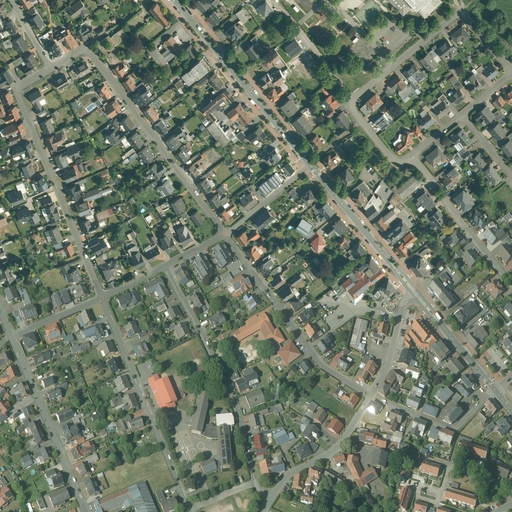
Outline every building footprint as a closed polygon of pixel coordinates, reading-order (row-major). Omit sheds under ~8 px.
[(19,0),(21,3),(20,4),(22,6),(23,6),(24,8),(32,4),(29,0),(19,0)] [(71,7),(68,10),(74,17),(80,12),(84,17),(89,13),(85,8),(86,8),(80,0),(71,7)] [(207,0),(195,0),(195,1),(202,10),(211,4),(207,0)] [(388,0),(403,15),(413,6),(417,10),(425,18),(426,17),(427,17),(427,15),(428,14),(430,14),(430,12),(442,1),(441,0),(388,0)] [(156,2),(149,8),(156,16),(163,10),(156,2)] [(69,4),(63,10),(65,13),(68,10),(71,7),(69,4)] [(33,8),(26,12),(30,18),(37,14),(33,8)] [(242,8),(235,14),(240,20),(247,15),(242,8)] [(163,10),(156,16),(162,24),(170,18),(163,10)] [(214,11),(207,17),(214,25),(215,24),(216,25),(218,23),(218,22),(221,19),(214,11)] [(43,23),(37,14),(30,18),(29,19),(33,24),(35,28),(43,23)] [(17,28),(11,20),(6,23),(4,24),(5,25),(7,29),(3,32),(5,37),(11,34),(10,32),(17,28)] [(83,22),(80,24),(81,26),(78,27),(78,29),(74,32),(77,37),(78,36),(81,40),(88,36),(85,32),(84,30),(82,27),(85,25),(83,22)] [(237,26),(235,24),(226,31),(227,31),(226,32),(228,34),(229,34),(232,38),(236,35),(237,37),(242,33),(239,29),(241,27),(239,24),(237,26)] [(91,27),(84,30),(85,32),(88,36),(94,32),(91,27)] [(103,27),(96,31),(98,35),(105,31),(103,27)] [(470,36),(462,27),(451,36),(457,42),(464,37),(466,40),(470,36)] [(108,35),(96,44),(107,58),(106,59),(112,66),(117,62),(121,59),(112,46),(120,40),(122,43),(124,41),(126,43),(130,40),(121,28),(112,35),(113,37),(111,38),(108,35)] [(74,44),(66,30),(67,32),(60,36),(58,32),(55,34),(59,41),(62,40),(67,48),(74,44)] [(21,36),(12,41),(18,52),(28,47),(25,42),(25,43),(21,36)] [(184,52),(171,36),(164,41),(170,48),(175,54),(177,57),(184,52)] [(437,48),(437,49),(439,52),(444,58),(447,56),(447,57),(448,56),(448,55),(450,54),(452,57),(457,52),(447,40),(437,48)] [(55,42),(48,46),(53,56),(60,52),(58,48),(55,43),(55,42)] [(254,43),(246,49),(254,58),(263,51),(260,47),(258,48),(254,43)] [(195,49),(191,44),(184,50),(188,55),(187,56),(190,59),(198,52),(195,49)] [(159,56),(151,45),(146,49),(149,52),(152,56),(163,71),(168,68),(164,63),(159,56)] [(170,48),(159,56),(164,63),(175,54),(170,48)] [(437,54),(432,49),(428,53),(429,54),(433,58),(437,55),(437,54)] [(271,55),(270,55),(267,58),(264,61),(264,63),(266,66),(268,67),(272,64),(273,65),(276,63),(276,62),(281,58),(276,51),(271,55)] [(32,53),(24,58),(29,66),(30,67),(33,65),(37,63),(32,53)] [(433,58),(429,54),(422,60),(426,65),(425,66),(429,70),(437,63),(433,58)] [(479,66),(473,59),(470,55),(466,58),(475,68),(479,66)] [(210,69),(202,58),(191,66),(192,67),(181,76),(185,81),(183,83),(187,87),(210,69)] [(86,62),(75,68),(80,76),(90,70),(86,62)] [(122,62),(119,64),(112,68),(118,77),(125,72),(123,69),(126,67),(124,65),(122,62)] [(369,63),(363,68),(366,71),(372,66),(369,63)] [(415,64),(404,72),(411,81),(417,76),(420,80),(425,76),(415,64)] [(492,64),(484,71),(490,79),(499,72),(492,64)] [(33,65),(30,67),(29,66),(24,69),(27,74),(36,69),(33,65)] [(481,65),(475,70),(477,72),(480,75),(483,72),(481,70),(484,68),(481,65)] [(75,68),(71,71),(74,76),(75,79),(80,76),(75,68)] [(288,68),(282,72),(285,77),(292,73),(288,68)] [(7,69),(0,73),(0,74),(1,76),(0,76),(0,86),(5,83),(6,84),(13,80),(7,69)] [(270,76),(268,73),(266,75),(262,78),(259,80),(265,87),(269,85),(272,83),(272,82),(273,81),(276,84),(281,81),(283,79),(285,77),(282,72),(280,70),(274,75),(273,73),(270,76)] [(480,75),(477,72),(473,75),(476,79),(476,78),(479,82),(483,79),(480,75)] [(225,86),(215,73),(208,79),(209,80),(214,86),(213,86),(216,89),(218,91),(225,86)] [(476,79),(473,75),(473,74),(468,78),(472,82),(467,85),(473,92),(482,86),(479,82),(476,78),(476,79)] [(64,75),(54,81),(59,89),(69,83),(64,75)] [(135,86),(128,75),(124,78),(125,80),(122,82),(129,91),(135,86)] [(206,76),(198,82),(202,86),(209,80),(208,79),(206,76)] [(401,79),(398,76),(397,76),(389,82),(389,83),(390,84),(394,89),(397,86),(398,86),(400,89),(401,89),(406,85),(405,85),(403,82),(402,81),(402,80),(401,79)] [(180,80),(174,84),(178,89),(183,84),(180,80)] [(458,80),(452,85),(456,89),(459,87),(460,89),(463,86),(458,80)] [(142,82),(135,87),(137,90),(144,85),(144,84),(142,82)] [(111,94),(104,84),(97,90),(104,99),(111,94)] [(394,89),(390,84),(389,85),(386,87),(388,89),(392,94),(395,92),(393,90),(394,89)] [(137,90),(138,92),(132,96),(140,106),(142,104),(142,103),(142,102),(148,98),(145,93),(148,90),(144,85),(137,90)] [(398,93),(403,99),(412,92),(406,85),(405,85),(406,85),(401,89),(400,89),(399,90),(398,93)] [(218,91),(199,107),(201,109),(215,97),(220,94),(220,93),(227,88),(225,86),(218,91)] [(276,91),(274,89),(267,94),(273,101),(280,96),(280,95),(284,91),(281,87),(276,91)] [(229,88),(228,88),(227,88),(220,93),(220,94),(224,99),(228,103),(235,98),(233,95),(233,94),(232,93),(231,91),(230,92),(229,90),(230,90),(230,89),(229,88)] [(459,89),(453,94),(454,95),(451,98),(456,105),(465,97),(459,89)] [(35,91),(32,93),(33,93),(28,96),(33,103),(34,103),(38,100),(43,97),(39,90),(35,92),(35,91)] [(9,91),(1,94),(5,104),(13,101),(9,91)] [(292,92),(287,96),(290,99),(291,100),(296,96),(292,92)] [(155,94),(146,101),(148,104),(151,102),(157,97),(155,94)] [(215,97),(201,109),(205,114),(219,103),(224,99),(220,94),(215,97)] [(376,94),(360,108),(367,116),(382,101),(376,94)] [(331,95),(323,102),(330,110),(338,104),(335,101),(336,100),(334,97),(333,98),(331,95)] [(500,96),(495,101),(500,106),(505,102),(500,96)] [(99,99),(94,102),(99,108),(103,104),(99,99)] [(109,104),(105,106),(108,109),(107,109),(109,111),(108,112),(111,117),(116,114),(115,112),(121,107),(115,99),(109,104)] [(224,99),(219,103),(222,107),(228,103),(224,99)] [(290,99),(281,106),(289,115),(297,108),(291,100),(290,99)] [(42,106),(38,100),(34,103),(37,109),(42,106)] [(76,100),(71,103),(75,110),(80,107),(76,100)] [(150,106),(143,111),(150,119),(150,118),(152,120),(157,116),(152,109),(155,107),(151,102),(152,102),(151,102),(148,104),(150,106)] [(443,102),(434,109),(441,117),(450,110),(443,102)] [(252,119),(239,103),(233,109),(242,120),(240,122),(244,126),(252,119)] [(430,109),(426,104),(422,108),(426,113),(430,109)] [(15,106),(9,109),(8,106),(8,107),(3,108),(6,114),(9,113),(10,115),(4,117),(6,121),(12,119),(19,116),(15,106)] [(493,114),(486,106),(475,116),(477,119),(481,117),(483,120),(482,121),(484,120),(486,123),(493,117),(495,116),(493,114)] [(43,107),(36,111),(38,115),(46,111),(43,107)] [(242,120),(233,109),(227,113),(233,121),(237,118),(240,122),(242,120)] [(307,110),(302,114),(306,119),(311,115),(307,110)] [(499,110),(493,114),(495,116),(493,117),(496,121),(497,120),(503,115),(499,110)] [(210,112),(206,115),(212,123),(214,121),(216,119),(210,112)] [(351,123),(342,112),(339,115),(338,114),(334,118),(338,123),(339,123),(340,122),(342,125),(341,126),(343,128),(344,130),(345,129),(351,123)] [(428,112),(418,119),(425,128),(435,120),(428,112)] [(393,121),(386,113),(381,117),(375,122),(382,130),(393,121)] [(306,119),(302,114),(294,121),(304,133),(312,126),(306,119)] [(381,117),(379,114),(373,119),(375,122),(381,117)] [(503,115),(497,120),(499,123),(498,124),(500,126),(507,120),(503,115)] [(127,116),(121,121),(127,128),(126,129),(133,124),(127,116)] [(49,118),(41,122),(45,132),(53,129),(49,118)] [(115,119),(111,123),(114,128),(119,124),(115,119)] [(161,120),(154,125),(161,134),(162,136),(166,133),(167,132),(166,130),(167,129),(167,128),(169,127),(167,124),(165,125),(161,120)] [(218,124),(217,124),(214,121),(212,123),(207,127),(222,147),(236,136),(236,135),(233,131),(227,135),(218,124)] [(14,126),(17,135),(18,136),(26,132),(22,123),(14,126)] [(13,124),(4,128),(6,135),(12,133),(13,136),(17,135),(14,126),(13,124)] [(498,124),(490,131),(497,139),(506,133),(500,126),(498,124)] [(422,133),(417,126),(412,130),(418,136),(422,133)] [(266,136),(259,127),(248,136),(252,141),(256,138),(257,138),(259,141),(266,136)] [(118,138),(121,136),(120,134),(115,128),(107,135),(112,143),(118,138)] [(341,129),(337,132),(340,137),(347,131),(345,129),(344,130),(343,128),(341,129)] [(174,134),(165,141),(172,150),(181,143),(178,139),(184,134),(181,130),(182,129),(176,133),(175,134),(174,134)] [(470,140),(462,130),(452,138),(456,144),(459,141),(463,145),(470,140)] [(124,131),(120,134),(121,136),(118,138),(120,141),(127,135),(124,131)] [(236,135),(236,136),(241,142),(247,137),(241,131),(236,135)] [(412,133),(404,131),(402,141),(396,146),(395,146),(400,152),(413,142),(410,139),(412,133)] [(53,136),(45,139),(48,144),(47,145),(49,149),(57,145),(56,142),(57,142),(61,143),(62,141),(64,140),(63,139),(64,139),(63,137),(62,136),(61,134),(61,133),(56,135),(53,136)] [(143,142),(136,133),(128,139),(135,148),(143,142)] [(187,134),(181,138),(185,144),(187,142),(192,139),(187,134)] [(13,136),(9,138),(11,143),(19,139),(18,136),(17,135),(13,136)] [(319,139),(316,135),(310,141),(316,149),(323,143),(319,139)] [(511,143),(511,142),(509,141),(501,147),(502,147),(506,152),(505,152),(509,156),(511,153),(511,143)] [(30,142),(13,149),(12,151),(14,156),(24,152),(27,158),(32,157),(31,154),(34,152),(30,142)] [(64,152),(63,152),(66,158),(70,157),(71,158),(78,155),(77,154),(82,152),(80,145),(72,148),(74,152),(69,154),(67,150),(63,152),(64,152)] [(182,149),(176,154),(182,163),(189,158),(188,157),(189,156),(187,153),(190,150),(188,148),(187,149),(184,145),(181,147),(182,149)] [(275,146),(268,152),(275,161),(282,155),(275,146)] [(464,146),(457,153),(460,157),(462,155),(468,151),(464,146)] [(147,147),(138,153),(139,153),(142,158),(145,162),(153,156),(147,147)] [(446,157),(438,147),(432,152),(427,157),(426,157),(433,165),(441,159),(442,160),(446,157)] [(8,148),(0,151),(3,158),(11,154),(8,148)] [(133,148),(125,154),(127,157),(135,151),(133,148)] [(135,151),(127,157),(130,161),(138,155),(135,151)] [(335,151),(330,155),(330,154),(323,160),(325,163),(325,164),(326,166),(327,166),(328,166),(330,169),(337,163),(334,159),(338,155),(335,151)] [(63,152),(54,156),(56,160),(59,166),(58,167),(59,167),(68,163),(67,163),(66,160),(67,160),(66,158),(63,152),(64,152),(63,152)] [(479,154),(476,156),(475,157),(471,153),(470,153),(470,154),(468,155),(469,157),(468,157),(473,163),(475,163),(476,164),(472,167),(476,171),(484,164),(486,162),(483,159),(484,158),(483,157),(482,157),(482,156),(480,156),(479,154)] [(99,161),(101,164),(104,162),(100,155),(95,157),(98,162),(99,161)] [(29,161),(22,164),(24,171),(25,171),(27,175),(34,172),(30,162),(29,163),(29,161)] [(288,162),(282,167),(288,175),(294,170),(288,162)] [(148,168),(144,171),(144,172),(147,176),(151,173),(154,177),(161,172),(158,168),(155,164),(155,163),(148,168)] [(193,164),(186,169),(193,177),(199,172),(200,174),(204,172),(200,167),(199,168),(198,167),(196,168),(193,164)] [(146,165),(138,171),(141,174),(144,172),(144,171),(148,168),(146,165)] [(490,166),(484,171),(486,174),(492,169),(490,166)] [(448,172),(444,175),(444,176),(447,180),(445,182),(449,187),(459,179),(455,175),(459,172),(454,167),(448,172)] [(74,168),(63,172),(66,182),(71,180),(71,179),(77,177),(74,168)] [(250,169),(248,171),(246,169),(243,171),(247,177),(253,172),(250,169)] [(348,170),(347,169),(339,175),(347,184),(348,183),(349,184),(351,181),(354,178),(351,174),(353,171),(351,169),(350,170),(349,169),(348,170)] [(446,169),(439,174),(442,178),(444,176),(444,175),(448,172),(446,169)] [(501,179),(492,169),(486,174),(495,185),(501,179)] [(105,177),(106,179),(110,178),(108,170),(100,172),(102,178),(105,177)] [(281,179),(276,173),(259,187),(265,193),(281,179)] [(398,189),(404,197),(423,181),(417,173),(398,189)] [(41,177),(34,180),(34,181),(38,190),(47,186),(43,176),(41,177)] [(202,181),(198,184),(204,193),(212,187),(208,181),(205,179),(205,178),(202,181)] [(174,189),(167,179),(161,184),(159,186),(161,189),(163,189),(167,194),(174,189)] [(363,181),(357,186),(349,192),(355,199),(357,202),(358,202),(360,205),(362,203),(365,206),(373,193),(363,181)] [(16,185),(18,191),(20,190),(22,193),(26,191),(22,182),(16,185)] [(79,184),(67,189),(68,191),(67,192),(69,195),(71,199),(80,196),(78,191),(81,190),(79,184)] [(222,185),(216,189),(220,194),(226,190),(222,185)] [(427,187),(413,197),(417,202),(416,203),(419,207),(422,204),(425,207),(436,199),(427,187)] [(98,188),(86,193),(87,196),(95,194),(96,197),(100,195),(99,192),(98,188)] [(289,193),(295,199),(299,194),(293,188),(289,193)] [(310,189),(301,196),(305,200),(308,204),(316,197),(310,189)] [(22,193),(20,190),(18,191),(10,195),(14,204),(24,200),(22,193)] [(465,192),(463,190),(461,192),(455,197),(454,197),(458,201),(456,203),(459,206),(461,205),(464,209),(465,209),(471,204),(473,202),(471,199),(473,198),(467,191),(465,192)] [(251,193),(241,200),(248,208),(257,200),(251,193)] [(367,208),(365,210),(371,218),(380,211),(376,206),(383,201),(378,195),(376,197),(373,193),(365,206),(364,207),(367,208)] [(216,195),(209,199),(215,207),(221,203),(223,205),(229,200),(226,196),(227,196),(226,195),(225,195),(225,196),(220,200),(216,195)] [(53,203),(51,197),(42,201),(45,206),(46,206),(48,202),(53,203)] [(180,197),(171,202),(176,212),(185,207),(180,197)] [(87,200),(76,205),(80,214),(84,212),(85,216),(86,216),(92,214),(92,213),(87,200)] [(167,201),(160,204),(155,207),(158,212),(162,210),(163,209),(162,208),(169,204),(167,201)] [(236,206),(233,201),(229,204),(230,205),(226,209),(228,212),(236,206)] [(322,205),(319,208),(325,215),(327,217),(334,211),(327,201),(322,205)] [(59,217),(53,203),(48,202),(46,206),(45,206),(51,221),(59,217)] [(315,211),(319,208),(322,205),(319,202),(316,205),(315,204),(312,206),(315,211)] [(17,212),(20,221),(29,218),(31,217),(30,214),(28,208),(17,212)] [(322,217),(325,215),(319,208),(315,211),(314,211),(317,215),(316,216),(320,221),(324,219),(322,217)] [(93,214),(96,221),(109,216),(107,209),(93,214)] [(225,209),(219,213),(224,220),(231,216),(228,212),(226,209),(225,209)] [(382,216),(375,222),(374,223),(374,224),(377,228),(378,228),(379,228),(381,230),(382,230),(389,224),(388,223),(398,214),(396,212),(393,209),(383,217),(382,216)] [(431,209),(424,215),(427,219),(429,218),(430,217),(435,213),(431,209)] [(197,210),(190,216),(198,226),(205,221),(197,210)] [(269,211),(263,216),(269,223),(274,219),(269,211)] [(442,217),(437,211),(435,213),(430,217),(429,218),(437,227),(446,220),(443,216),(442,217)] [(479,215),(476,211),(468,217),(477,227),(478,226),(484,221),(481,218),(481,217),(482,216),(481,215),(480,214),(479,214),(479,215)] [(31,217),(29,218),(31,223),(39,220),(36,212),(30,214),(31,217)] [(92,214),(86,216),(88,219),(91,225),(96,223),(96,221),(93,214),(93,213),(92,213),(92,214)] [(511,217),(509,214),(502,219),(507,225),(511,221),(511,220),(511,217)] [(263,228),(269,223),(263,216),(257,220),(257,221),(263,228)] [(303,218),(297,227),(307,233),(313,224),(303,218)] [(344,223),(340,218),(333,224),(337,229),(344,223)] [(88,219),(80,222),(85,233),(101,226),(99,222),(96,223),(91,225),(88,219)] [(259,230),(263,228),(257,221),(254,223),(259,230)] [(484,221),(478,226),(482,230),(486,227),(488,226),(488,225),(484,221)] [(348,227),(344,223),(337,229),(341,233),(348,227)] [(393,229),(390,231),(386,235),(391,242),(398,236),(395,233),(402,227),(398,223),(396,225),(397,226),(393,229)] [(488,226),(486,227),(489,231),(492,229),(493,231),(496,228),(492,223),(488,226)] [(333,224),(325,231),(329,236),(337,229),(333,224)] [(187,231),(184,225),(177,229),(180,235),(178,236),(182,244),(192,239),(188,231),(187,231)] [(57,226),(45,231),(47,235),(50,234),(52,239),(51,239),(53,243),(60,240),(62,239),(59,231),(57,227),(57,226)] [(173,235),(169,228),(164,231),(167,240),(171,237),(170,236),(173,235)] [(449,235),(444,239),(445,240),(448,244),(451,241),(455,246),(463,240),(462,240),(458,235),(458,234),(455,231),(449,235)] [(495,236),(492,231),(484,237),(492,246),(499,240),(499,241),(505,236),(501,232),(495,236)] [(248,237),(244,232),(237,237),(243,246),(250,240),(248,237)] [(316,235),(315,233),(309,238),(312,241),(310,242),(313,245),(311,246),(317,254),(323,249),(322,248),(328,243),(319,232),(316,235)] [(446,232),(440,237),(443,241),(445,240),(444,239),(449,235),(446,232)] [(405,240),(404,241),(403,242),(406,246),(415,238),(412,234),(405,240)] [(344,236),(337,242),(341,246),(343,244),(348,240),(344,236)] [(176,247),(171,237),(167,240),(162,242),(167,252),(176,247)] [(511,241),(508,237),(502,242),(506,247),(507,246),(508,247),(511,243),(511,241)] [(97,238),(89,242),(92,248),(94,246),(93,244),(98,241),(97,238)] [(98,241),(93,244),(94,246),(98,253),(102,251),(109,248),(106,242),(104,242),(102,239),(98,241)] [(262,239),(257,243),(257,244),(260,248),(266,244),(262,239)] [(353,244),(349,239),(348,240),(343,244),(345,246),(347,249),(353,244)] [(366,250),(359,241),(348,250),(352,255),(349,257),(353,261),(359,256),(366,250)] [(403,242),(402,242),(396,247),(403,256),(410,251),(406,246),(403,242)] [(62,243),(55,246),(57,253),(64,250),(63,246),(62,243)] [(70,243),(63,246),(64,250),(67,255),(74,252),(70,243)] [(233,258),(225,244),(213,250),(217,256),(214,257),(222,270),(233,263),(231,260),(233,258)] [(254,246),(247,251),(253,260),(260,255),(257,250),(260,248),(257,244),(254,246)] [(157,246),(146,252),(150,261),(162,255),(157,246)] [(506,247),(497,253),(506,264),(511,258),(511,252),(508,247),(507,246),(506,247)] [(460,250),(455,254),(460,261),(464,258),(464,257),(465,256),(460,250)] [(140,254),(138,251),(132,254),(133,258),(131,259),(135,267),(142,263),(144,262),(145,262),(140,254)] [(465,256),(464,257),(464,258),(469,263),(468,264),(471,268),(480,261),(471,251),(465,256)] [(102,255),(95,258),(98,265),(105,262),(102,255)] [(214,270),(205,255),(194,262),(197,267),(194,269),(202,282),(214,275),(212,271),(214,270)] [(269,255),(263,260),(264,261),(258,266),(264,274),(271,270),(267,265),(273,260),(269,255)] [(371,256),(365,261),(368,265),(360,271),(364,275),(367,279),(381,267),(371,256)] [(427,264),(421,257),(411,265),(410,268),(415,274),(418,273),(423,280),(427,277),(428,278),(431,275),(430,274),(424,266),(427,264)] [(109,261),(107,262),(108,262),(101,265),(101,266),(102,265),(104,272),(104,273),(107,280),(117,276),(114,268),(119,266),(116,260),(111,262),(111,261),(109,262),(109,261)] [(364,275),(360,271),(368,265),(365,261),(353,271),(360,279),(364,275)] [(67,263),(61,266),(64,274),(68,272),(70,271),(67,263)] [(9,266),(0,270),(5,282),(14,278),(9,266)] [(360,279),(353,271),(348,275),(350,277),(342,284),(347,290),(348,289),(353,296),(354,298),(355,298),(386,273),(381,267),(367,279),(362,282),(360,279)] [(70,271),(68,272),(72,280),(71,280),(72,284),(73,284),(78,282),(82,280),(77,268),(70,271)] [(191,281),(185,269),(176,274),(179,280),(183,285),(182,286),(186,284),(191,281)] [(285,281),(280,274),(271,281),(276,288),(285,281)] [(443,275),(436,281),(436,282),(429,287),(428,289),(433,294),(434,293),(439,299),(445,294),(443,292),(450,286),(447,283),(450,281),(446,276),(445,277),(443,275)] [(233,281),(229,284),(231,286),(234,292),(234,291),(239,288),(243,294),(245,292),(246,293),(249,291),(248,291),(252,289),(247,281),(244,283),(244,282),(243,281),(242,281),(240,278),(241,277),(240,277),(233,281)] [(231,278),(224,283),(227,288),(231,286),(229,284),(233,281),(231,279),(232,278),(231,278)] [(164,288),(160,279),(143,288),(148,296),(157,291),(160,296),(159,297),(161,301),(169,297),(167,293),(168,292),(167,291),(166,291),(164,288)] [(388,279),(381,285),(381,286),(377,289),(382,295),(386,292),(388,295),(396,288),(388,279)] [(338,285),(334,280),(330,284),(333,288),(338,285)] [(108,283),(110,289),(116,286),(113,281),(108,283)] [(488,282),(482,287),(484,290),(490,284),(488,282)] [(496,282),(487,289),(491,294),(500,287),(498,285),(499,284),(496,282)] [(347,290),(342,284),(339,286),(342,289),(337,293),(339,296),(347,290)] [(475,284),(463,294),(465,296),(463,298),(465,300),(474,293),(478,289),(475,284)] [(84,286),(80,288),(79,285),(74,287),(73,287),(74,289),(74,290),(75,290),(76,289),(78,293),(77,293),(80,299),(88,295),(84,286)] [(339,286),(338,285),(333,288),(337,293),(342,289),(339,286)] [(290,286),(280,293),(286,300),(295,293),(292,289),(290,286)] [(13,289),(4,293),(9,304),(18,300),(21,298),(19,293),(21,292),(19,287),(13,289)] [(500,287),(491,294),(495,299),(505,292),(502,289),(500,287)] [(21,292),(19,293),(21,298),(25,307),(31,305),(25,290),(21,292)] [(306,290),(300,294),(302,297),(303,298),(309,294),(306,290)] [(456,304),(446,293),(445,294),(439,299),(448,310),(456,304)] [(141,304),(136,294),(129,297),(127,294),(116,300),(121,308),(131,303),(134,308),(141,304)] [(196,296),(190,299),(197,312),(201,309),(202,309),(202,308),(206,306),(204,303),(199,294),(196,296)] [(61,296),(54,299),(55,302),(58,309),(65,305),(61,296)] [(501,297),(494,302),(497,305),(503,300),(501,297)] [(251,300),(247,302),(252,310),(260,306),(257,301),(256,301),(254,298),(251,300)] [(298,299),(290,305),(295,313),(304,306),(299,299),(298,299)] [(212,308),(207,301),(204,303),(206,306),(202,308),(202,309),(201,309),(202,311),(203,312),(207,310),(208,311),(212,308)] [(471,304),(464,310),(463,309),(461,309),(453,315),(451,316),(454,319),(455,318),(462,326),(478,313),(471,304)] [(164,305),(157,309),(160,314),(167,310),(164,305)] [(33,307),(21,312),(25,322),(29,320),(31,319),(37,317),(33,307)] [(176,307),(167,312),(172,322),(181,316),(181,317),(178,311),(176,307)] [(19,310),(13,313),(15,319),(22,316),(19,310)] [(310,314),(308,311),(299,318),(304,324),(314,317),(311,313),(310,314)] [(89,312),(80,315),(85,327),(94,323),(92,318),(92,319),(89,312)] [(257,320),(253,323),(252,319),(245,323),(247,327),(239,332),(243,339),(262,328),(267,336),(266,337),(272,348),(284,342),(277,330),(274,332),(269,324),(264,314),(256,319),(257,320)] [(221,315),(209,322),(213,330),(220,326),(219,326),(225,322),(221,315)] [(357,320),(350,346),(358,348),(359,344),(362,332),(365,333),(368,323),(357,320)] [(424,327),(420,322),(412,329),(414,331),(414,332),(413,331),(412,332),(412,335),(410,334),(409,335),(409,336),(414,341),(416,343),(416,345),(419,348),(420,348),(421,350),(425,350),(427,349),(429,349),(430,351),(440,342),(439,341),(438,341),(438,340),(437,338),(436,338),(436,337),(435,336),(434,335),(433,335),(434,334),(433,333),(432,333),(431,332),(429,329),(428,329),(428,328),(426,325),(424,327)] [(134,323),(124,328),(126,332),(127,331),(128,334),(130,339),(129,339),(139,335),(135,327),(136,327),(134,323)] [(174,324),(167,328),(169,333),(172,332),(171,330),(175,328),(174,324)] [(184,325),(174,329),(179,340),(189,335),(185,329),(186,328),(184,325)] [(312,325),(305,330),(312,338),(319,333),(312,325)] [(388,326),(380,325),(378,335),(383,336),(386,337),(388,326)] [(55,326),(45,330),(48,338),(52,336),(53,338),(54,338),(55,338),(58,337),(58,336),(59,336),(59,337),(60,337),(60,336),(58,332),(55,326)] [(91,331),(83,334),(86,340),(94,337),(96,342),(105,338),(100,327),(91,331)] [(481,328),(473,335),(477,340),(480,338),(482,340),(487,336),(481,328)] [(145,332),(140,334),(141,336),(139,337),(140,340),(148,337),(145,332)] [(473,335),(466,340),(475,350),(481,345),(477,340),(473,335)] [(409,336),(408,336),(406,338),(405,339),(408,342),(407,342),(405,344),(405,345),(408,349),(409,349),(411,347),(411,346),(409,343),(412,341),(414,341),(409,336)] [(148,337),(140,340),(142,344),(144,343),(145,345),(151,343),(148,337)] [(510,339),(503,345),(511,355),(511,354),(511,338),(511,339),(511,338),(510,339)] [(329,339),(318,347),(324,355),(334,347),(329,339)] [(88,343),(78,347),(80,352),(90,348),(88,343)] [(103,346),(99,348),(101,352),(104,351),(106,357),(105,357),(106,357),(115,353),(114,353),(112,346),(111,343),(103,346)] [(142,344),(133,348),(138,360),(150,355),(145,345),(144,343),(142,344)] [(278,353),(287,365),(300,356),(291,344),(278,353)] [(442,344),(432,353),(436,357),(437,357),(442,363),(445,361),(451,355),(442,344)] [(335,356),(333,352),(326,357),(329,361),(335,356)] [(414,355),(403,352),(399,364),(408,367),(410,367),(412,361),(414,355)] [(8,353),(0,357),(2,361),(4,366),(12,363),(8,353)] [(47,353),(32,359),(35,366),(50,360),(49,359),(50,358),(50,357),(49,355),(48,354),(47,353)] [(343,357),(342,359),(337,366),(346,372),(350,364),(346,362),(347,360),(343,357)] [(118,360),(108,364),(110,368),(113,374),(112,374),(113,375),(122,371),(120,366),(117,360),(118,360)] [(370,363),(364,360),(361,364),(366,366),(364,369),(365,370),(365,372),(362,370),(357,379),(364,383),(369,374),(373,377),(378,367),(370,363)] [(448,365),(446,367),(447,368),(450,371),(451,370),(456,377),(464,371),(455,360),(448,365)] [(312,369),(306,361),(299,366),(305,374),(312,369)] [(298,370),(294,366),(290,370),(294,374),(298,370)] [(14,368),(6,371),(8,376),(10,381),(11,381),(18,378),(14,368)] [(252,370),(241,375),(244,380),(246,384),(256,379),(257,380),(252,370)] [(236,372),(229,376),(231,382),(239,378),(236,372)] [(398,376),(391,372),(385,382),(392,386),(395,387),(398,382),(402,384),(406,377),(400,373),(398,376)] [(8,376),(0,379),(0,385),(0,386),(10,381),(8,376)] [(167,379),(160,382),(158,376),(148,381),(161,413),(176,407),(174,403),(177,402),(167,379)] [(116,381),(114,382),(115,384),(119,394),(130,389),(125,377),(116,381)] [(469,377),(462,382),(465,386),(468,390),(471,387),(475,384),(469,377)] [(49,379),(42,382),(45,389),(54,385),(51,378),(49,379)] [(244,380),(236,383),(240,393),(248,389),(246,384),(244,380)] [(384,383),(378,394),(385,398),(389,392),(395,396),(399,389),(395,387),(392,386),(391,387),(384,383)] [(25,384),(17,387),(19,392),(20,394),(15,396),(17,401),(22,399),(31,396),(25,384)] [(418,386),(415,385),(410,398),(414,400),(416,396),(421,398),(425,389),(418,386)] [(468,390),(465,386),(463,387),(462,386),(458,390),(460,393),(461,393),(463,396),(466,398),(470,394),(471,392),(468,390)] [(454,396),(446,389),(438,398),(445,405),(454,396)] [(55,391),(47,394),(51,403),(62,398),(59,391),(58,390),(55,391)] [(199,391),(196,405),(197,405),(194,418),(190,417),(188,426),(192,427),(191,433),(201,435),(203,426),(207,407),(206,407),(210,394),(199,391)] [(260,391),(245,397),(250,409),(265,403),(260,391)] [(359,400),(352,395),(350,398),(347,402),(347,403),(354,408),(359,400)] [(133,396),(123,400),(123,401),(120,402),(121,404),(120,404),(121,407),(125,405),(125,407),(125,408),(124,408),(124,409),(123,410),(124,412),(125,413),(138,408),(136,403),(135,400),(134,400),(133,396)] [(118,398),(111,401),(115,409),(121,407),(120,404),(121,404),(120,402),(118,398)] [(410,398),(406,406),(417,411),(421,403),(414,400),(410,398)] [(500,409),(492,400),(485,406),(490,412),(485,416),(488,419),(492,415),(493,416),(500,409)] [(0,405),(0,410),(4,415),(11,409),(5,401),(0,405)] [(379,407),(372,402),(366,413),(373,417),(372,419),(380,424),(386,409),(380,406),(379,407)] [(313,403),(308,410),(314,414),(318,406),(313,403)] [(439,411),(425,406),(422,413),(436,419),(439,411)] [(455,406),(447,414),(445,412),(440,418),(442,420),(441,421),(452,425),(463,414),(455,406)] [(284,411),(282,407),(271,411),(273,415),(284,411)] [(31,408),(22,412),(26,420),(28,420),(35,417),(31,408)] [(70,409),(56,415),(60,424),(72,418),(74,418),(73,418),(70,409)] [(18,411),(11,417),(13,420),(20,414),(18,411)] [(319,411),(313,420),(321,425),(327,416),(319,411)] [(404,416),(393,411),(389,420),(392,421),(399,424),(400,425),(404,416)] [(217,429),(217,428),(228,427),(231,427),(233,427),(233,420),(231,417),(228,417),(228,415),(227,414),(227,413),(226,412),(225,412),(223,412),(222,412),(221,413),(220,414),(220,415),(220,418),(215,418),(216,429),(217,429)] [(485,416),(482,413),(477,418),(484,424),(489,419),(488,419),(485,416)] [(129,415),(117,420),(119,422),(124,420),(126,425),(128,424),(128,423),(131,422),(129,415)] [(257,417),(248,419),(251,430),(260,428),(257,417)] [(310,422),(302,417),(299,424),(300,423),(306,427),(309,422),(310,423),(310,422)] [(131,422),(128,423),(128,424),(131,429),(132,432),(143,427),(140,418),(131,422)] [(511,428),(511,424),(507,418),(500,424),(504,429),(503,430),(506,433),(507,432),(507,433),(511,428)] [(427,425),(416,420),(412,429),(414,430),(420,432),(424,434),(427,425)] [(390,425),(386,423),(383,429),(388,431),(395,434),(399,424),(392,421),(390,425)] [(343,427),(335,422),(333,424),(331,425),(328,429),(337,435),(340,430),(341,430),(343,427)] [(37,423),(29,426),(33,435),(41,432),(37,423)] [(70,426),(63,429),(65,434),(64,434),(66,439),(67,442),(78,437),(77,434),(74,435),(70,426)] [(216,429),(203,426),(201,435),(204,437),(206,438),(209,439),(211,439),(213,439),(215,439),(218,439),(217,429),(216,429)] [(318,431),(308,426),(302,437),(310,442),(312,443),(314,439),(316,440),(317,439),(318,438),(318,436),(316,435),(318,431)] [(100,431),(102,436),(110,433),(108,427),(100,431)] [(228,427),(217,428),(217,429),(218,439),(218,440),(219,440),(220,458),(221,468),(221,469),(232,468),(228,433),(228,427)] [(437,429),(433,438),(431,445),(439,448),(441,441),(438,440),(442,431),(437,429)] [(503,436),(497,429),(492,433),(498,440),(503,436)] [(420,432),(414,430),(408,442),(419,446),(423,437),(419,435),(420,432)] [(284,431),(272,437),(278,447),(289,442),(284,431)] [(455,436),(442,431),(438,440),(441,441),(451,445),(455,436)] [(41,432),(33,435),(35,441),(30,443),(32,448),(37,446),(45,443),(41,432)] [(367,435),(361,433),(361,434),(359,442),(372,445),(374,436),(367,435)] [(92,434),(83,438),(85,442),(94,438),(92,434)] [(259,437),(253,439),(256,450),(255,450),(257,457),(263,456),(266,455),(262,437),(259,437)] [(387,441),(378,439),(376,446),(386,449),(387,441)] [(460,441),(457,450),(485,459),(488,451),(471,445),(462,442),(460,441)] [(310,442),(308,445),(306,446),(310,455),(315,452),(318,447),(312,443),(310,442)] [(92,443),(85,445),(87,449),(85,450),(87,455),(95,452),(92,443)] [(410,446),(400,444),(400,445),(399,449),(409,452),(410,446)] [(306,446),(296,450),(301,460),(302,460),(304,458),(304,459),(307,457),(311,455),(310,455),(306,446)] [(79,448),(71,451),(75,460),(83,457),(87,455),(85,450),(81,451),(79,448)] [(48,449),(40,453),(42,457),(38,459),(41,464),(53,459),(48,449)] [(388,455),(376,453),(373,467),(385,469),(388,455)] [(96,455),(86,459),(89,465),(99,460),(96,455)] [(343,455),(333,458),(336,467),(346,463),(343,455)] [(28,456),(22,459),(25,465),(31,461),(28,456)] [(280,457),(273,459),(275,465),(271,466),(273,474),(273,475),(285,472),(282,463),(280,457)] [(358,459),(348,457),(347,464),(349,469),(352,476),(354,480),(360,489),(366,485),(378,477),(372,469),(363,475),(357,463),(358,459)] [(212,462),(200,467),(204,476),(216,471),(221,468),(220,458),(215,461),(214,460),(212,460),(212,462)] [(265,462),(259,464),(261,469),(260,469),(262,477),(273,474),(271,466),(270,461),(265,462)] [(441,467),(424,462),(421,473),(437,478),(441,467)] [(86,464),(78,467),(82,477),(91,474),(86,464)] [(488,466),(482,464),(481,467),(479,466),(477,471),(485,474),(487,469),(486,469),(488,466)] [(500,466),(495,464),(492,471),(492,470),(491,472),(496,474),(500,466)] [(511,470),(500,465),(500,466),(496,474),(507,479),(508,477),(511,471),(511,470)] [(321,473),(310,469),(307,477),(318,481),(321,473)] [(349,469),(343,471),(347,479),(352,476),(349,469)] [(55,476),(53,470),(44,474),(47,480),(50,479),(54,489),(63,485),(59,474),(55,476)] [(351,484),(327,471),(324,477),(347,490),(351,484)] [(411,473),(402,471),(400,477),(409,479),(411,473)] [(303,478),(294,477),(293,489),(302,490),(303,483),(303,479),(303,478)] [(306,487),(305,490),(304,490),(304,491),(303,491),(304,492),(304,493),(305,493),(304,496),(305,496),(304,497),(302,496),(301,502),(305,503),(305,504),(307,504),(312,505),(313,498),(308,497),(308,496),(310,488),(309,488),(310,487),(311,484),(317,485),(318,481),(307,477),(305,486),(307,486),(306,487)] [(94,480),(85,484),(90,497),(100,493),(99,488),(98,489),(94,480)] [(156,511),(145,483),(127,490),(134,506),(136,511),(156,511)] [(366,485),(360,489),(363,494),(369,490),(366,485)] [(1,491),(0,491),(0,509),(9,503),(9,502),(12,499),(5,489),(1,492),(1,491)] [(414,492),(403,489),(397,509),(408,511),(414,492)] [(66,490),(49,498),(54,509),(65,504),(64,502),(69,499),(66,490)] [(127,490),(98,503),(101,511),(103,511),(124,503),(127,509),(134,506),(127,490)] [(449,492),(447,491),(444,499),(474,508),(477,500),(475,499),(475,498),(449,490),(449,492)] [(161,491),(155,494),(160,505),(166,503),(161,491)] [(46,509),(41,498),(36,500),(41,511),(46,509)] [(166,503),(160,505),(163,511),(168,511),(169,511),(177,508),(178,509),(174,500),(166,503)] [(426,511),(428,506),(417,502),(414,511),(415,511),(426,511)]
